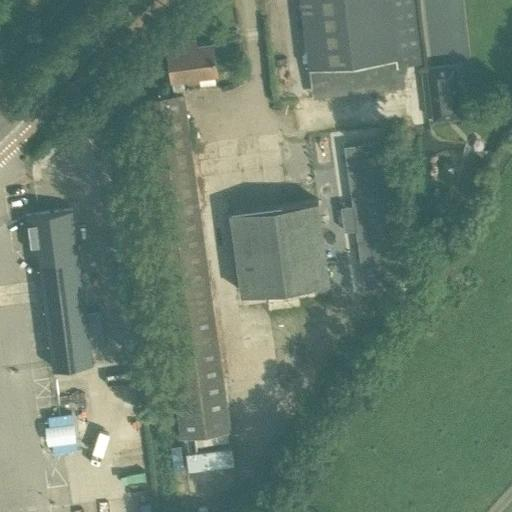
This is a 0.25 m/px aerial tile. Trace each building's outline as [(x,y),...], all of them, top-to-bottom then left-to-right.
[(412,54),(405,0),(275,0),(290,110),(401,96),(396,56),(412,54)] [(174,94),(184,93),(182,76),(216,72),(212,41),(185,45),(184,39),(167,41),(174,93),(174,94)] [(174,94),(174,93),(135,99),(180,436),(229,429),(184,93),(174,94)] [(357,222),(364,281),(400,277),(382,134),(346,138),(354,198),(342,199),(345,223),(357,222)] [(240,291),(328,280),(317,199),(230,210),(240,291)] [(84,295),(72,207),(25,214),(30,245),(44,243),(44,248),(37,249),(54,367),(93,361),(89,333),(98,332),(93,294),(84,295)] [(234,459),(232,442),(187,449),(190,466),(234,459)]
